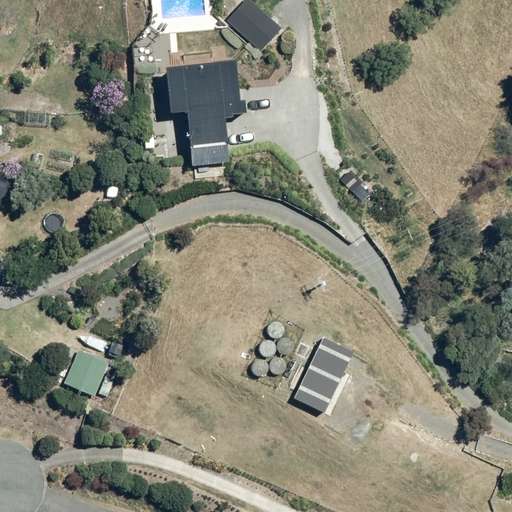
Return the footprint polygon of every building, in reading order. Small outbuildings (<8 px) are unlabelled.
[(282,28),(250,0),(243,0),(225,20),(260,52),(282,28)] [(156,19),(133,17),(129,60),(152,62),(156,19)] [(203,67),(155,73),(159,111),(153,112),(154,125),(163,124),(165,147),(202,143),(199,120),(209,119),(203,67)] [(107,361),(76,349),(63,383),(95,395),(107,361)] [(354,363),(323,349),(295,410),(326,424),(354,363)]
